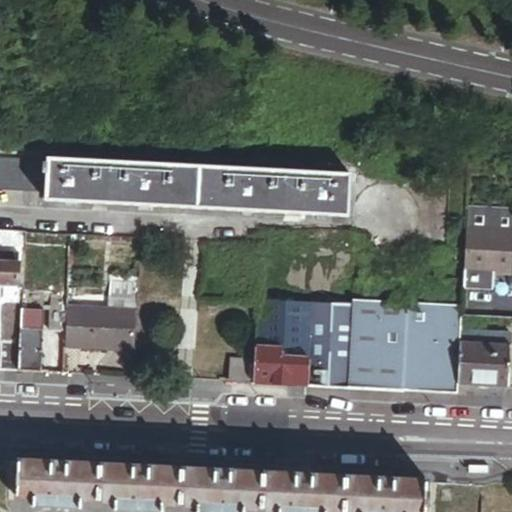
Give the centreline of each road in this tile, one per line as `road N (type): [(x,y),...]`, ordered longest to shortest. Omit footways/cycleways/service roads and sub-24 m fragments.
road 1 (secondary): [(0,415),(511,442)]
road 2 (residential): [(0,217),(351,234),(377,225)]
road 3 (tertiary): [(511,77),(203,0)]
